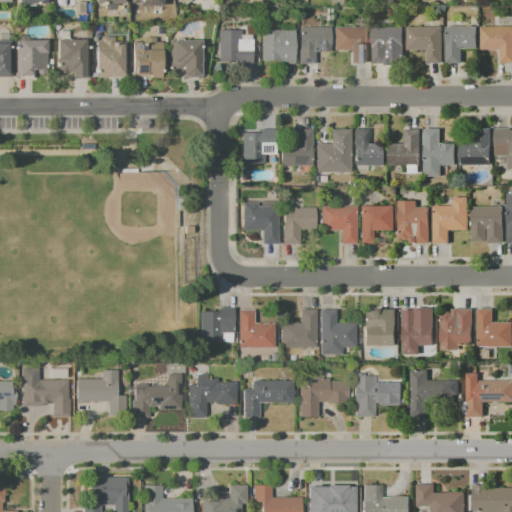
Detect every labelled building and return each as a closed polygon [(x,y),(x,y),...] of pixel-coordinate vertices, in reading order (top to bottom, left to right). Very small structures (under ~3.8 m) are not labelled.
[(123,0),(123,4),(114,4),(114,8),(104,8),(104,4),(95,4),(95,0),(123,0)] [(75,2),(85,2),(85,16),(75,16),(75,2)] [(55,31),(52,27),(56,23),(60,27),(55,31)] [(333,51),(333,28),(368,27),(369,64),(349,64),(349,50),(333,51)] [(372,64),(372,28),(404,27),(404,64),(393,64),(393,65),(385,65),(385,64),(372,64)] [(407,50),(407,27),(442,27),(442,64),(427,64),(427,50),(407,50)] [(462,64),(446,63),(446,27),(477,27),(477,49),(462,49),(462,64)] [(481,50),(481,27),(511,27),(511,63),(500,63),(500,50),(481,50)] [(298,28),(330,28),(330,50),(314,50),(314,64),(298,64),(298,28)] [(218,31),(241,30),(241,34),(247,34),(247,35),(250,35),(250,40),(251,40),(251,65),(236,65),(236,61),(218,61),(218,31)] [(261,30),(294,30),(294,64),(279,64),(279,61),(260,61),(260,30),(261,30)] [(56,40),(61,40),(61,38),(68,38),(68,40),(86,40),(86,46),(88,46),(88,79),(72,79),(72,77),(72,72),(69,72),(67,74),(57,74),(57,61),(56,61),(56,40)] [(102,38),(113,38),(113,42),(125,42),(125,78),(106,78),(106,79),(96,79),(95,42),(102,42),(102,38)] [(143,38),(154,38),(154,42),(161,42),(161,78),(150,78),(150,76),(132,76),(132,42),(143,42),(143,38)] [(46,40),(46,53),(45,54),(45,74),(43,74),(42,76),(38,76),(36,73),(32,74),(32,79),(15,79),(15,41),(46,40)] [(168,40),(200,41),(200,78),(183,78),(183,75),(178,75),(178,76),(172,76),(172,74),(168,74),(168,40)] [(0,41),(10,41),(10,77),(0,77),(0,41)] [(456,144),(456,166),(441,166),(441,177),(424,177),(423,129),(440,129),(440,144),(456,144)] [(474,129),(491,129),(491,166),(459,166),(459,144),(475,144),(474,129)] [(511,131),(511,170),(508,170),(508,156),(494,157),(494,129),(510,129),(510,131),(511,131)] [(260,130),(275,130),(275,155),(264,155),(264,164),(241,164),(241,133),(260,133),(260,130)] [(295,130),(311,130),(311,166),(280,166),(280,145),(295,145),(295,130)] [(330,130),(349,130),(349,172),(315,173),(315,145),(330,144),(330,130)] [(353,130),(369,130),(369,144),(384,144),(384,166),(366,166),(366,172),(356,172),(356,166),(353,166),(353,130)] [(404,130),(419,130),(420,166),(417,166),(417,173),(408,173),(408,166),(388,166),(388,144),(404,144),(404,130)] [(242,207),(257,207),(257,202),(257,199),(259,198),(260,197),(262,197),(264,197),(265,198),(266,199),(267,200),(275,199),(275,207),(277,207),(277,244),(262,244),(262,231),(242,231),(242,207)] [(433,244),(433,206),(453,206),(453,198),(468,198),(468,231),(449,231),(449,244),(433,244)] [(398,240),(398,202),(416,202),(416,208),(429,208),(429,244),(416,244),(409,244),(409,239),(408,239),(408,240),(398,240)] [(374,244),(359,244),(359,207),(394,206),(394,230),(374,231),(374,244)] [(320,231),(320,207),(355,207),(355,244),(339,244),(339,231),(320,231)] [(486,243),(472,243),(472,207),(503,207),(504,244),(488,244),(487,229),(486,229),(486,243)] [(298,245),(282,245),(282,208),(314,208),(314,230),(298,230),(298,245)] [(218,308),(233,308),(233,333),(232,333),(232,343),(199,343),(199,312),(218,312),(218,308)] [(395,310),(395,346),(363,346),(363,313),(367,313),(368,312),(372,312),(374,313),(374,309),(382,309),(382,310),(395,310)] [(433,324),(433,346),(402,346),(401,310),(418,309),(418,324),(433,324)] [(511,322),(511,347),(477,347),(477,309),(493,309),(493,323),(511,322)] [(238,310),(253,310),(253,324),(273,324),(273,348),(238,348),(238,310)] [(299,310),(315,310),(315,348),(280,348),(280,323),(299,323),(299,310)] [(319,310),(334,310),(334,323),(354,323),(354,347),(340,347),(341,354),(319,355),(319,310)] [(451,310),(472,310),(472,346),(458,346),(458,351),(440,351),(440,316),(444,313),(449,313),(451,315),(451,310)] [(76,402),(76,379),(101,379),(100,371),(110,371),(109,370),(116,370),(116,396),(124,396),(124,415),(107,415),(107,402),(84,402),(84,403),(78,403),(78,402),(76,402)] [(426,418),(410,418),(411,371),(428,371),(428,381),(454,382),(454,402),(426,402),(426,418)] [(316,417),(299,417),(299,389),(307,389),(307,373),(317,373),(317,378),(327,378),(327,382),(346,382),(346,404),(325,404),(325,402),(316,402),(316,417)] [(148,418),(132,418),(131,400),(134,400),(134,384),(146,384),(146,387),(167,387),(167,374),(179,374),(180,410),(158,410),(158,406),(154,406),(154,408),(148,408),(148,418)] [(372,418),(356,418),(356,403),(353,403),(353,374),(363,374),(363,377),(373,377),(373,383),(401,383),(401,406),(382,406),(382,403),(372,404),(372,418)] [(483,418),(466,418),(466,374),(478,374),(478,381),(511,381),(511,402),(483,402),(483,418)] [(205,417),(203,417),(203,419),(190,419),(190,418),(188,418),(188,385),(195,385),(195,379),(196,379),(196,375),(207,375),(207,379),(217,379),(217,382),(235,382),(235,405),(215,405),(215,404),(214,404),(214,403),(205,403),(205,417)] [(51,417),(51,402),(41,402),(41,406),(21,407),(21,380),(51,380),(51,377),(54,376),(65,376),(65,380),(67,380),(67,399),(68,399),(68,417),(51,417)] [(259,418),(243,418),(243,390),(251,390),(251,382),(254,382),(254,380),(260,380),(260,381),(291,381),(291,403),(259,403),(259,418)] [(0,382),(10,382),(10,389),(14,389),(14,405),(11,405),(11,411),(0,411),(0,382)] [(126,511),(112,511),(112,506),(100,506),(100,511),(82,511),(82,497),(89,497),(89,478),(122,478),(122,479),(126,479),(126,511)] [(16,511),(0,511),(0,482),(4,482),(4,496),(3,496),(3,503),(0,503),(1,511),(16,511)] [(306,484),(325,484),(325,492),(336,492),(336,493),(355,493),(355,511),(307,511),(307,507),(306,507),(306,484)] [(416,484),(434,484),(434,493),(464,493),(464,511),(430,511),(430,506),(416,506),(416,484)] [(201,511),(201,499),(229,498),(228,486),(246,485),(246,504),(240,504),(240,511),(201,511)] [(253,486),(271,485),(271,498),(300,498),(300,511),(261,511),(261,502),(253,502),(253,486)] [(143,511),(143,486),(161,486),(161,499),(191,499),(190,511),(143,511)] [(363,486),(382,486),(382,498),(392,498),(392,496),(407,496),(407,498),(409,498),(409,507),(410,507),(410,511),(409,511),(362,511),(362,501),(363,501),(363,486)] [(473,511),(473,489),(475,489),(475,486),(486,486),(486,489),(511,489),(511,511),(473,511)]
